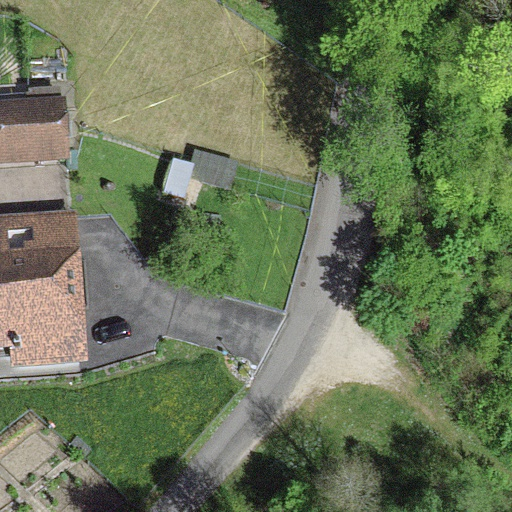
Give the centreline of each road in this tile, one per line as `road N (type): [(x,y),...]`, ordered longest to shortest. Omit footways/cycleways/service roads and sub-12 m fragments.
road 1 (residential): [(160,511),(317,329),(386,0)]
road 2 (track): [(317,329),(413,390),(511,505)]
